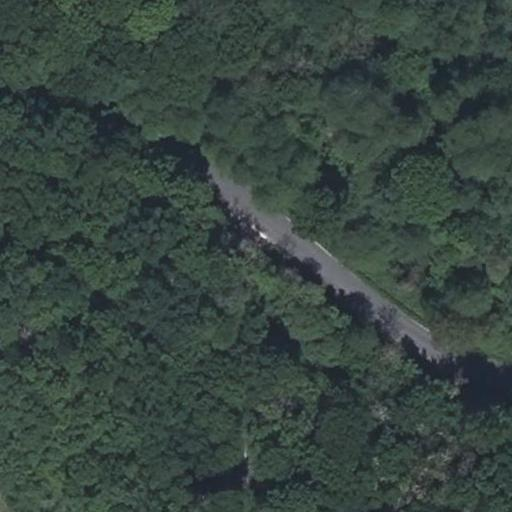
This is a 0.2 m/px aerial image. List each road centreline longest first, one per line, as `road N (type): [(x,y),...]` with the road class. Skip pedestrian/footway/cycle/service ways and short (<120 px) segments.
road 1 (tertiary): [(212,180),(363,299),(450,352),(511,374)]
road 2 (unclassified): [(218,511),(230,429),(227,276),(212,180)]
road 3 (tertiary): [(0,70),(133,128),(212,180)]
